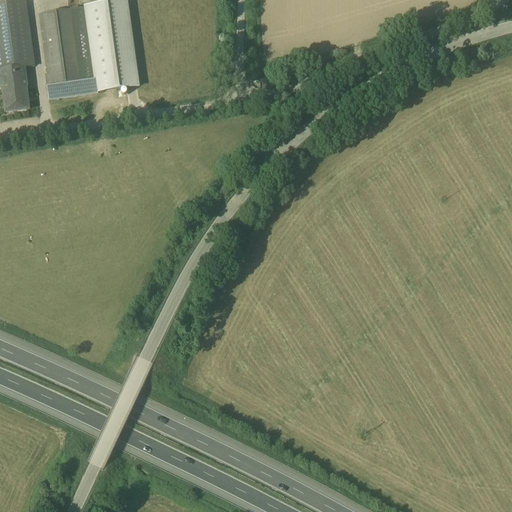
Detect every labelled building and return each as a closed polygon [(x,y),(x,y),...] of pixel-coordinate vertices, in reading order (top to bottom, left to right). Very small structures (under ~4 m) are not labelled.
[(0,8),(0,71),(26,68),(34,67),(25,5),(0,8)] [(87,11),(40,18),(51,86),(97,79),(87,11)] [(423,57),(438,56),(437,41),(422,42),(423,57)] [(26,68),(0,71),(0,77),(6,114),(32,110),(26,68)] [(97,79),(51,86),(52,99),(99,92),(97,79)]
